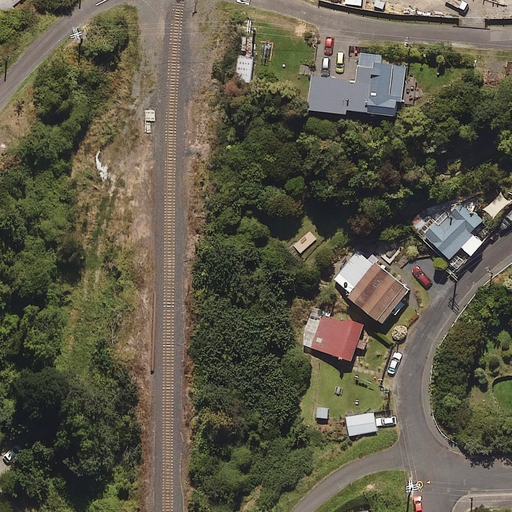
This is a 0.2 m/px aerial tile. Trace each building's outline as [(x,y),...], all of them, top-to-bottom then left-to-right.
[(0,0),(0,9),(1,12),(21,0),(0,0)] [(254,56),(240,56),(240,84),(254,84),(254,56)] [(377,58),(363,56),(359,86),(314,80),(310,114),(347,119),(347,116),(399,122),(401,105),(413,106),(415,91),(406,90),(408,72),(376,68),(377,58)] [(437,222),(436,220),(423,233),(447,257),(460,244),(469,253),(482,240),(471,228),(481,218),(462,198),(437,222)] [(407,288),(357,247),(330,280),(380,321),(407,288)] [(362,321),(337,314),(336,318),(321,314),(311,346),(352,358),(362,321)] [(375,429),(372,410),(345,414),(348,433),(375,429)]
